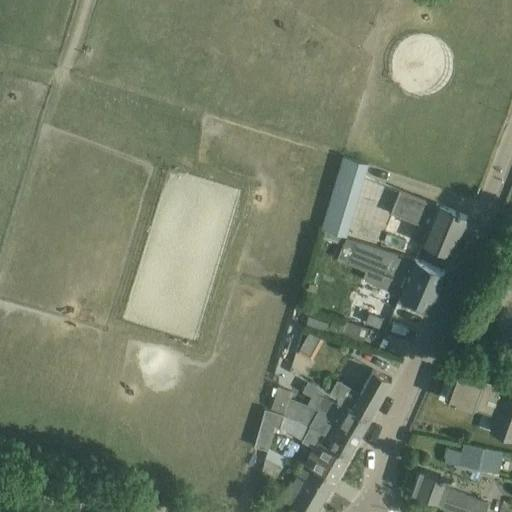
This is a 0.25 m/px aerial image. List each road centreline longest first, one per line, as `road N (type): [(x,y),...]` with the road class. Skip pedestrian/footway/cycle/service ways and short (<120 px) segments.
road 1 (unclassified): [(381,511),(375,455),(511,133)]
road 2 (unclassified): [(0,482),(150,511)]
